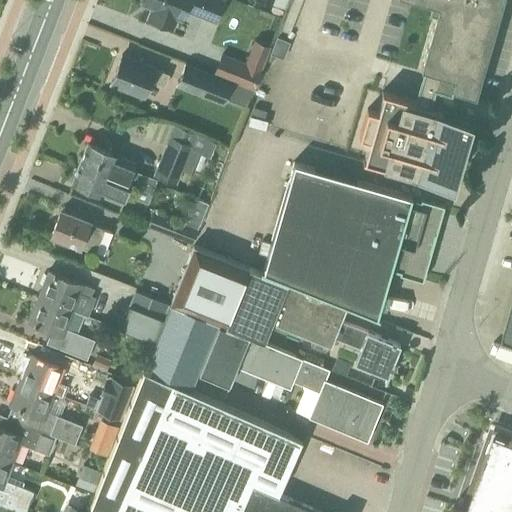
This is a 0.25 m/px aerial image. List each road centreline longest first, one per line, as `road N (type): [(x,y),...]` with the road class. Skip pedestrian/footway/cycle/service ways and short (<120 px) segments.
road 1 (unclassified): [(440,365),(511,119)]
road 2 (unclassified): [(290,32),(511,98)]
road 3 (unclassified): [(399,511),(440,365)]
road 4 (secondary): [(0,141),(53,0)]
